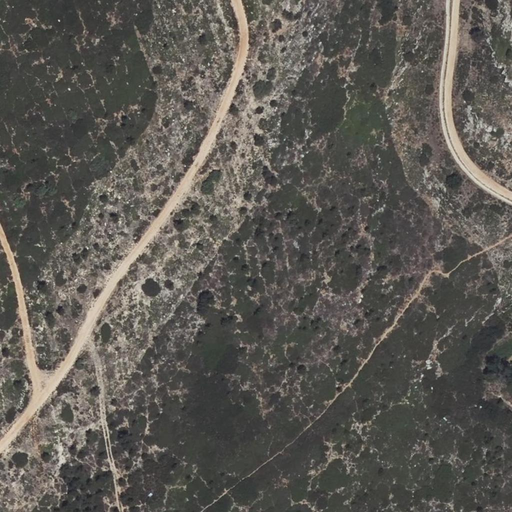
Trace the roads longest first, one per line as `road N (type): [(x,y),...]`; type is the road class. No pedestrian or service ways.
road 1 (track): [(238,0),(243,55),(223,114),(177,202),(131,255),(41,398)]
road 2 (track): [(0,443),(41,398),(0,230)]
road 3 (track): [(511,196),(458,151),(449,123),(446,61),(457,0)]
